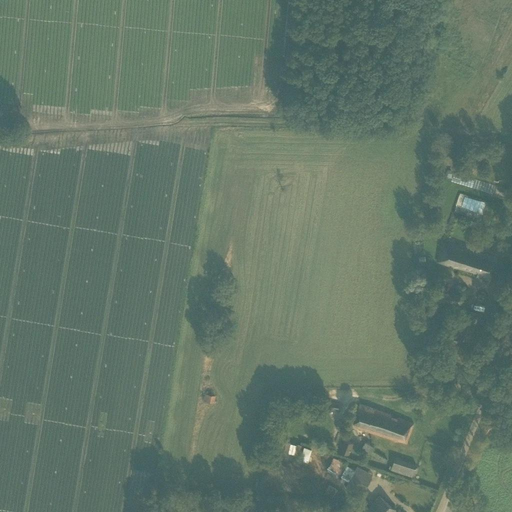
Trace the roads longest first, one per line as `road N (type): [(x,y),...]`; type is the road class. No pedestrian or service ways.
road 1 (track): [(511,142),(424,128),(0,108)]
road 2 (unclassified): [(438,511),(511,331)]
